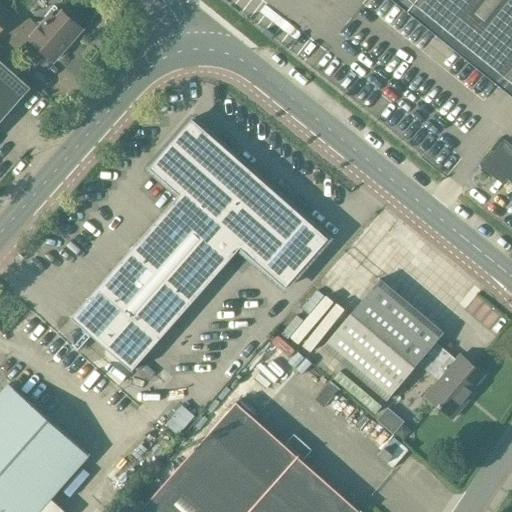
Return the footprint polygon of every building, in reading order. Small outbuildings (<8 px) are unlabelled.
[(511,0),(393,0),(511,95),(511,0)] [(0,34),(14,18),(0,5),(0,34)] [(27,58),(37,46),(55,61),(82,30),(57,8),(40,28),(28,17),(7,41),(27,58)] [(0,60),(0,123),(31,88),(0,60)] [(433,101),(426,111),(474,145),(481,135),(433,101)] [(72,317),(132,371),(240,248),(286,288),(329,239),(193,119),(149,168),(180,195),(72,317)] [(511,147),(505,141),(488,162),(511,181),(511,147)] [(419,363),(420,364),(440,380),(426,396),(453,418),(473,394),(470,392),(484,375),(461,355),(456,361),(435,344),(444,333),(380,279),(323,347),(387,401),(419,363)] [(90,456),(76,444),(9,385),(0,394),(0,511),(65,511),(52,500),(90,456)] [(255,419),(237,403),(140,511),(358,511),(359,511),(255,419)] [(386,406),(375,418),(392,433),(402,421),(386,406)]
